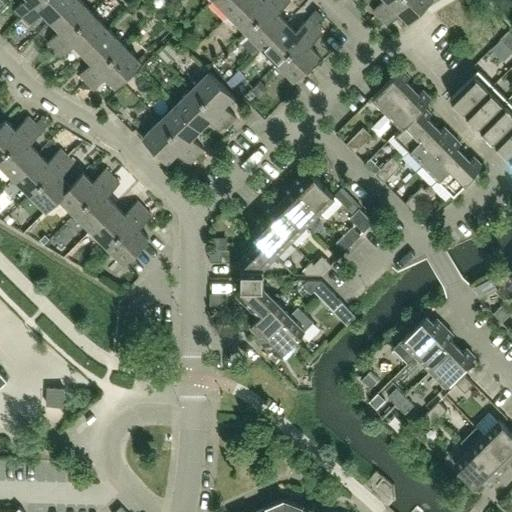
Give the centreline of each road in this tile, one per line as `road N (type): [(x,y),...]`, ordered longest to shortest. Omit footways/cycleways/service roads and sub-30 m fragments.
road 1 (residential): [(183,511),(194,415),(189,217)]
road 2 (residential): [(189,217),(112,137),(31,90),(0,58)]
road 3 (residential): [(511,376),(464,322),(452,282),(418,238)]
road 4 (residential): [(410,232),(305,116)]
road 5 (residential): [(189,217),(305,116)]
